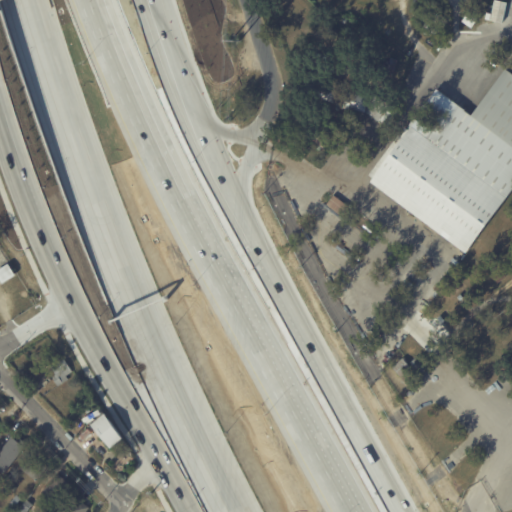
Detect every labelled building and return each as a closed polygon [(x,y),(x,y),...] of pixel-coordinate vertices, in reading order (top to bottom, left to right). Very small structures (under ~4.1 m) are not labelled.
[(501,0),(509,2),(510,2),(505,24),(493,21),(497,0),(501,0)] [(425,26),(436,11),(450,21),(439,36),(425,26)] [(463,21),(471,11),(481,18),(473,28),(463,21)] [(511,195),(468,254),(372,181),(375,178),(371,175),(408,126),(410,128),(424,110),(445,125),(460,105),(474,116),(509,69),(511,71),(511,195)] [(340,87),(336,103),(303,94),(308,76),(341,85),(340,87)] [(402,112),(391,127),(369,112),(346,108),(349,92),(371,96),(372,92),(380,93),(379,96),(403,111),(402,112)] [(328,149),(308,133),(318,121),(337,137),(328,149)] [(355,209),(348,219),(328,205),(335,195),(355,209)] [(484,266),(491,259),(507,276),(499,284),(484,266)] [(0,276),(3,282),(15,275),(8,263),(0,268),(0,276)] [(428,369),(422,374),(412,363),(418,358),(428,369)] [(53,367),(65,359),(74,373),(68,377),(70,380),(59,387),(53,378),(57,375),(52,368),(53,367)] [(394,368),(405,359),(413,368),(403,378),(394,368)] [(126,440),(114,450),(94,427),(108,415),(126,440)] [(0,466),(0,454),(14,438),(20,442),(22,439),(27,444),(25,447),(27,448),(11,468),(7,472),(6,471),(4,474),(0,470),(0,468),(1,467),(0,466)] [(46,463),(50,466),(38,482),(22,469),(31,457),(36,461),(39,457),(46,463)] [(64,478),(76,488),(66,500),(64,498),(57,506),(43,493),(59,474),(64,478)] [(18,496),(22,499),(16,508),(11,505),(18,496)] [(64,511),(73,500),(78,504),(80,501),(91,508),(88,511),(64,511)] [(32,509),(29,511),(20,511),(19,511),(25,503),(32,509)]
